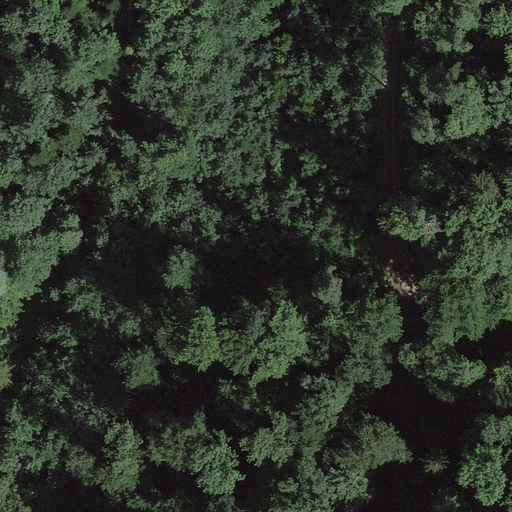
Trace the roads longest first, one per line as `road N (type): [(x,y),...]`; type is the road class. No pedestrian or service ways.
road 1 (track): [(0,425),(104,179),(130,91),(144,0)]
road 2 (track): [(390,0),(393,241),(408,276),(438,297),(477,297),(511,278)]
road 3 (track): [(477,297),(366,511)]
